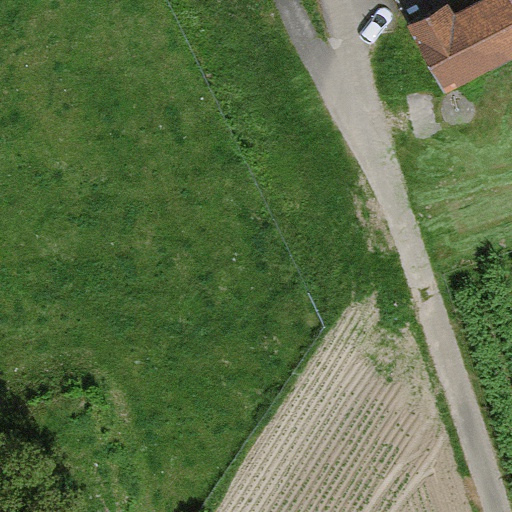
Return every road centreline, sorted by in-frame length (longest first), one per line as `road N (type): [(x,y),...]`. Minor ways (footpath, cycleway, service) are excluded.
road 1 (secondary): [(107,0),(158,193),(161,293),(138,413),(52,511)]
road 2 (motorway): [(24,0),(114,349),(105,486),(94,511)]
road 3 (motorway): [(279,511),(283,360),(195,0)]
road 4 (track): [(425,288),(331,0)]
road 5 (track): [(425,288),(498,511)]
